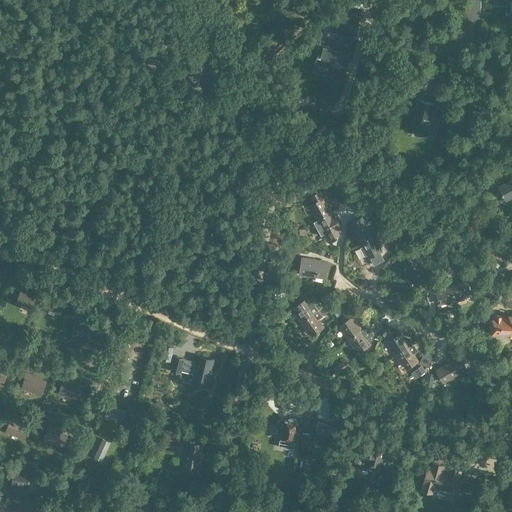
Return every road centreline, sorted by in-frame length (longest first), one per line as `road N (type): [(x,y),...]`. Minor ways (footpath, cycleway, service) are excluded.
road 1 (track): [(55,511),(134,301),(0,246)]
road 2 (track): [(358,172),(341,279),(427,335),(472,326),(511,259)]
road 3 (track): [(511,425),(420,408),(246,345)]
road 4 (unclassified): [(246,345),(283,131)]
road 5 (unclassified): [(358,172),(398,0)]
road 6 (unclassified): [(511,257),(358,172)]
road 7 (unclassified): [(198,85),(46,0)]
road 8 (unclassified): [(222,511),(246,345)]
road 9 (unclassified): [(246,345),(134,301)]
